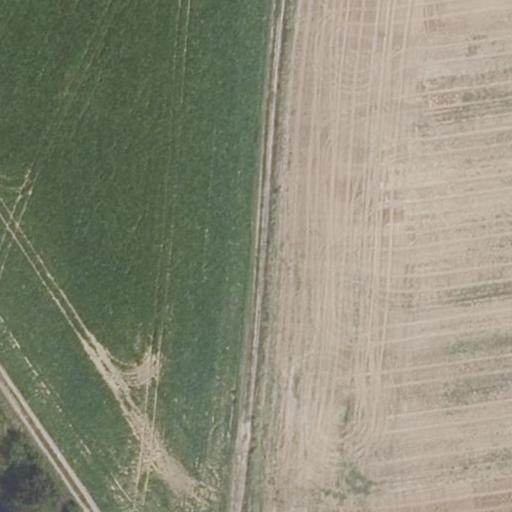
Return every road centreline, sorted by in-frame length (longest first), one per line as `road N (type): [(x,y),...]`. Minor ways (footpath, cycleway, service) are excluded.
road 1 (track): [(293,0),(241,511)]
road 2 (track): [(0,368),(96,511)]
